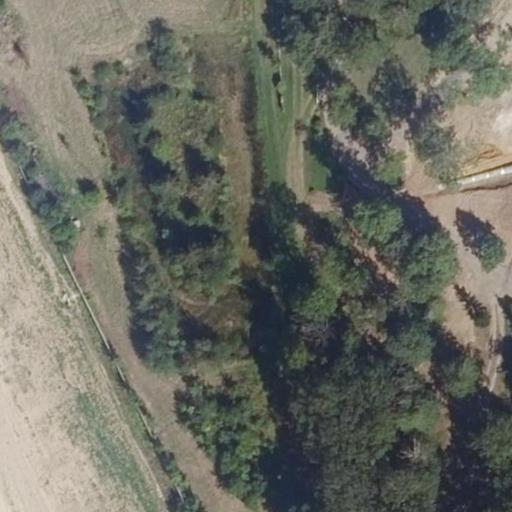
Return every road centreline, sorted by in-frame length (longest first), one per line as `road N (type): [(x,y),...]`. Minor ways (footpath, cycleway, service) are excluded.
road 1 (track): [(269,511),(261,0)]
road 2 (track): [(167,511),(0,185)]
